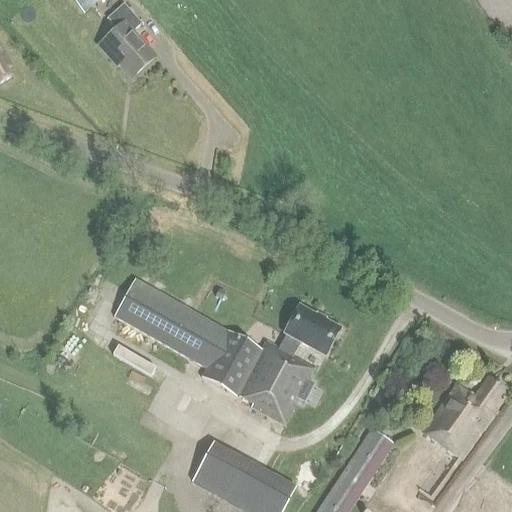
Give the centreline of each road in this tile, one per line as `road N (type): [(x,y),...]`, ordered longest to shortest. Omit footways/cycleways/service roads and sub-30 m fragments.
road 1 (unclassified): [(511,342),(471,331),(336,254),(221,201),(0,116)]
road 2 (track): [(437,511),(511,405)]
